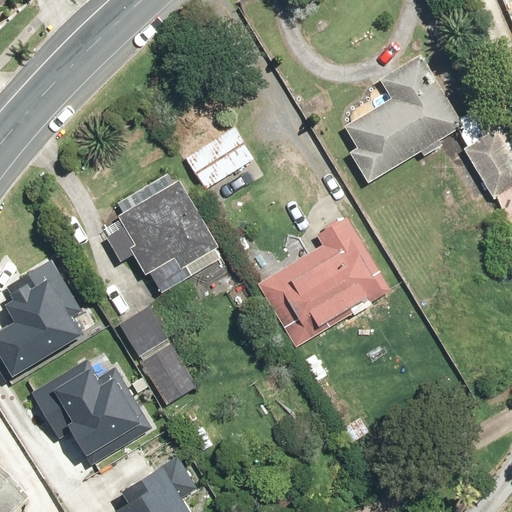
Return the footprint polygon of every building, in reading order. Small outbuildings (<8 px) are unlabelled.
[(458,120),(418,55),(377,81),(388,99),(341,127),(354,149),(346,154),(365,185),(418,153),(421,158),(440,147),(436,141),(455,130),(465,147),(460,150),(491,200),(511,187),(511,143),(487,103),(458,120)] [(234,128),(184,159),(203,190),(253,159),(234,128)] [(172,184),(166,175),(115,204),(120,214),(114,217),(116,221),(102,230),(106,237),(104,239),(118,263),(130,256),(142,277),(147,274),(158,294),(218,260),(212,249),(215,248),(176,182),(172,184)] [(511,194),(496,201),(511,238),(511,194)] [(389,291),(344,218),(314,237),(320,246),(255,286),(293,349),(350,314),(351,317),(370,306),(368,303),(389,291)] [(0,319),(0,359),(12,379),(78,339),(69,324),(84,315),(48,259),(6,285),(13,296),(0,303),(0,305),(6,315),(0,319)] [(137,358),(139,357),(141,361),(138,363),(164,406),(194,388),(165,339),(183,328),(165,298),(147,309),(146,307),(117,325),(137,358)] [(93,359),(29,393),(53,437),(69,428),(89,465),(151,432),(120,373),(105,381),(93,359)] [(226,414),(189,436),(199,453),(236,432),(226,414)] [(136,510),(131,511),(195,511),(189,502),(202,495),(181,455),(123,485),(136,510)] [(0,511),(9,511),(25,497),(0,472),(0,511)]
